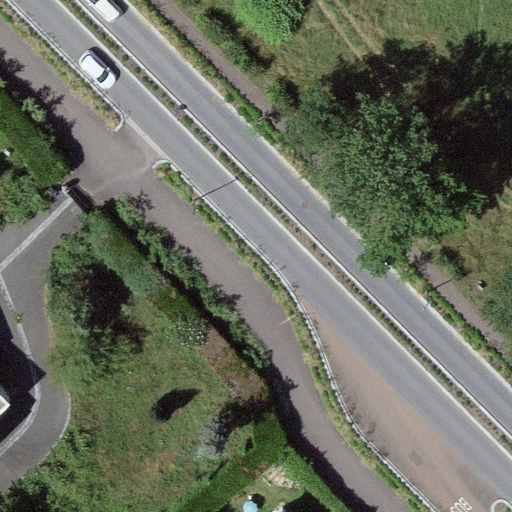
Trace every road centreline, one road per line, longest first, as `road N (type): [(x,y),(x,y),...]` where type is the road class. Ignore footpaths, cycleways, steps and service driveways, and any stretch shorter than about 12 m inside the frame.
road 1 (tertiary): [(33,0),(511,483)]
road 2 (tertiary): [(511,411),(102,0)]
